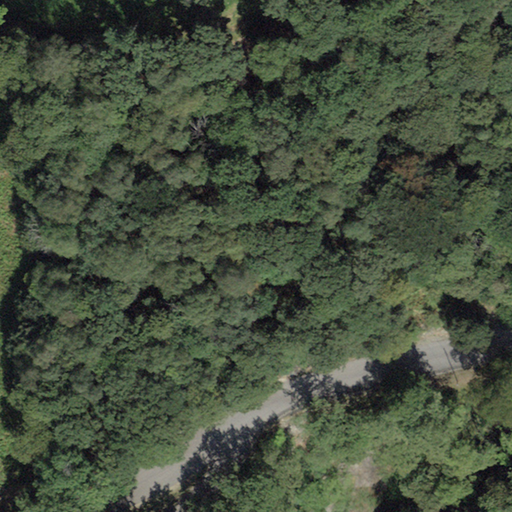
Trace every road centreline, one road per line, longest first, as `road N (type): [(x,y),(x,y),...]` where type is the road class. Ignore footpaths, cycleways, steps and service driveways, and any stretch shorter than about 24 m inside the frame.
road 1 (unclassified): [(511,342),(300,390),(249,413)]
road 2 (unclassified): [(249,413),(78,511)]
road 3 (unclassified): [(177,511),(210,485),(249,413)]
